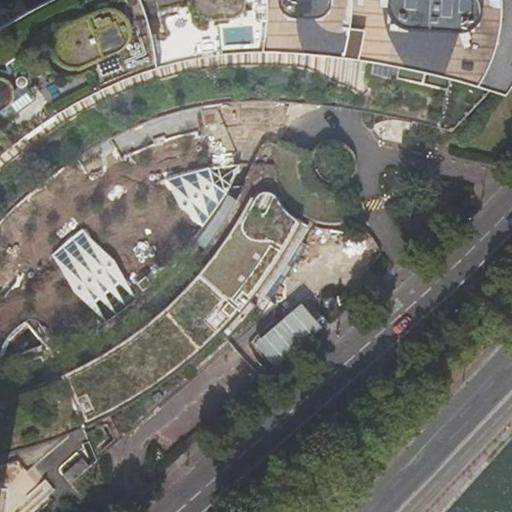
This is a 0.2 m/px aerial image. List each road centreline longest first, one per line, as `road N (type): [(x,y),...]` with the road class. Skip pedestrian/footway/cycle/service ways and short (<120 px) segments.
road 1 (primary): [(511,208),(177,511)]
road 2 (primary): [(370,511),(511,362)]
